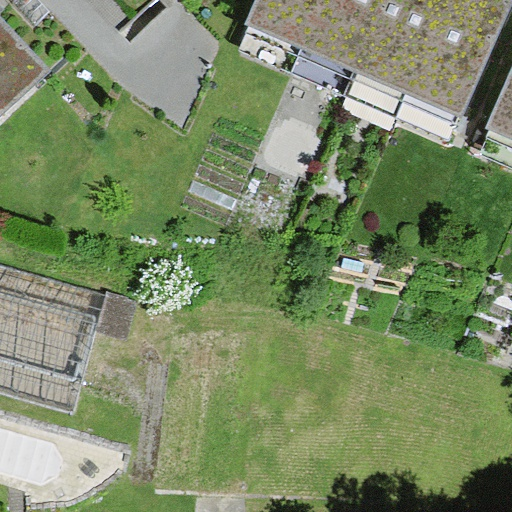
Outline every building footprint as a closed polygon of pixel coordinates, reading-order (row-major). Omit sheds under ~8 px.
[(322,0),(259,0),(249,24),(302,47),(322,0)] [(322,0),(302,47),(355,70),(384,0),(322,0)] [(448,0),(384,0),(355,70),(408,93),(448,0)] [(508,7),(491,0),(448,0),(408,93),(461,116),(508,7)] [(0,118),(45,77),(0,28),(0,118)] [(511,79),(491,128),(511,137),(511,79)] [(0,305),(0,495),(59,511),(151,511),(195,360),(0,305)]
